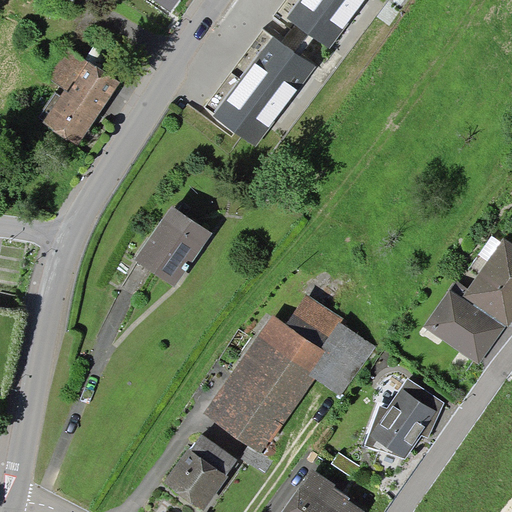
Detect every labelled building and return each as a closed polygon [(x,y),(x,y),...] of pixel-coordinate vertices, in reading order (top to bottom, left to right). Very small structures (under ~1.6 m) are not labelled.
[(158,0),(171,9),(177,0),(158,0)] [(297,0),(287,15),(329,47),(364,0),(297,0)] [(316,65),(273,33),(213,113),(256,145),(316,65)] [(119,83),(85,62),(44,126),(78,147),(119,83)] [(201,246),(163,220),(135,261),(173,287),(201,246)] [(511,252),(505,247),(471,295),(509,321),(511,316),(511,252)] [(500,325),(454,293),(431,324),(478,357),(500,325)] [(285,327),(271,317),(201,416),(260,458),(314,382),(340,401),(378,347),(306,297),(285,327)] [(0,391),(5,393),(23,311),(0,306),(0,391)] [(445,402),(408,376),(387,406),(380,403),(365,443),(406,458),(423,435),(429,437),(445,402)] [(239,462),(200,433),(163,482),(202,511),(239,462)] [(340,452),(332,463),(353,477),(360,466),(340,452)] [(364,511),(366,511),(312,473),(283,511),(364,511)]
